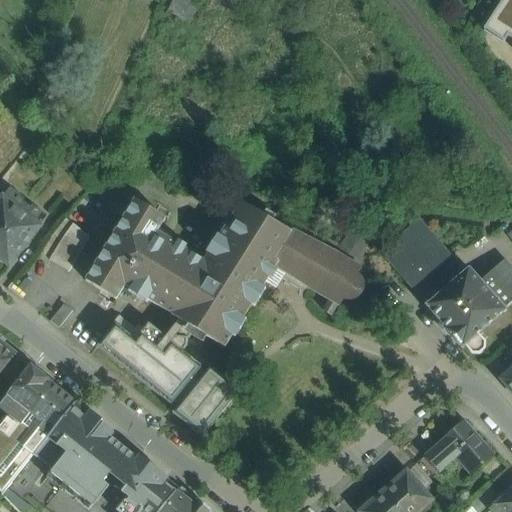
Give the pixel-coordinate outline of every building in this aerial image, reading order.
[(189,0),(171,0),(165,14),(187,25),(198,4),(189,0)] [(511,0),(502,0),(483,29),(491,35),(504,44),(508,38),(511,40),(511,0)] [(47,81),(33,105),(44,110),(57,87),(47,81)] [(405,122),(391,99),(377,108),(392,131),(405,122)] [(45,157),(36,150),(30,157),(40,165),(45,157)] [(70,170),(63,180),(70,186),(78,177),(70,170)] [(70,186),(62,197),(72,206),(88,186),(78,177),(70,186)] [(24,199),(10,188),(3,198),(1,200),(0,199),(0,259),(9,267),(40,227),(39,227),(47,217),(32,206),(24,215),(16,208),(24,199)] [(508,210),(499,198),(489,205),(498,217),(508,210)] [(155,213),(134,201),(85,281),(116,300),(124,286),(123,285),(131,272),(128,270),(132,264),(135,266),(155,233),(158,229),(159,229),(169,212),(159,206),(155,213)] [(204,262),(185,250),(186,247),(178,242),(176,245),(170,241),(172,237),(159,229),(158,229),(155,233),(135,266),(132,264),(128,270),(131,272),(123,285),(124,286),(130,290),(128,292),(147,304),(148,301),(171,315),(170,316),(177,320),(197,332),(224,349),(231,336),(234,338),(245,320),(242,319),(251,305),(253,306),(263,290),(261,288),(273,267),(269,264),(290,229),(334,255),(339,249),(276,211),(271,220),(240,201),(231,216),(228,214),(218,230),(222,232),(219,236),(217,234),(205,254),(208,255),(204,262)] [(66,219),(53,235),(61,241),(63,239),(73,224),(66,219)] [(73,224),(63,239),(61,241),(50,259),(49,261),(69,272),(90,238),(73,224)] [(418,228),(388,255),(414,285),(444,258),(418,228)] [(339,249),(334,255),(290,229),(269,264),(273,267),(331,300),(324,312),(330,315),(337,304),(339,305),(342,300),(345,301),(349,301),(352,300),(354,300),(357,298),(358,297),(360,295),(361,292),(362,290),(362,287),(362,284),(361,282),(360,279),(356,275),(359,270),(356,268),(363,252),(364,248),(363,245),(362,243),(361,242),(360,240),(358,239),(356,239),(353,238),(349,239),(347,240),(346,241),(339,249)] [(53,235),(41,254),(50,259),(61,241),(53,235)] [(468,270),(426,307),(448,331),(448,332),(460,346),(460,345),(462,347),(464,346),(471,354),(478,354),(483,349),(484,343),(477,335),(504,311),(503,310),(511,301),(511,270),(503,261),(478,282),(468,270)] [(64,304),(50,322),(59,329),(72,311),(64,304)] [(176,324),(164,337),(148,324),(135,341),(115,324),(97,346),(172,407),(174,404),(177,406),(172,413),(202,438),(239,391),(209,367),(203,374),(200,371),(203,368),(182,352),(186,347),(186,342),(187,342),(187,340),(192,334),(197,332),(177,320),(176,324)] [(0,342),(0,373),(15,355),(0,342)] [(511,355),(509,358),(511,361),(511,368),(500,380),(511,393),(511,355)] [(0,407),(9,415),(0,426),(0,450),(53,385),(31,367),(7,396),(0,404),(0,407)] [(53,385),(0,450),(0,491),(1,493),(48,436),(75,403),(53,385)] [(114,434),(75,403),(48,436),(33,456),(53,472),(47,479),(66,494),(83,508),(88,511),(89,511),(109,487),(103,483),(113,471),(96,457),(99,453),(110,439),(114,434)] [(462,423),(441,441),(442,442),(424,458),(438,474),(456,458),(471,475),(492,457),(462,423)] [(137,461),(110,439),(99,453),(126,474),(137,461)] [(140,457),(137,461),(126,474),(132,480),(121,494),(127,498),(116,511),(141,511),(143,510),(145,511),(161,511),(177,493),(165,483),(168,479),(140,457)] [(422,490),(406,472),(383,493),(399,511),(435,511),(438,510),(431,501),(422,490)] [(455,511),(456,511),(431,482),(422,490),(431,501),(438,510),(440,511),(455,511)] [(511,511),(511,487),(509,484),(500,493),(504,497),(494,506),(495,506),(488,511),(511,511)] [(177,493),(161,511),(210,511),(181,488),(177,493)] [(490,488),(471,505),(476,511),(481,511),(498,497),(490,488)] [(399,511),(383,493),(360,511),(399,511)]
